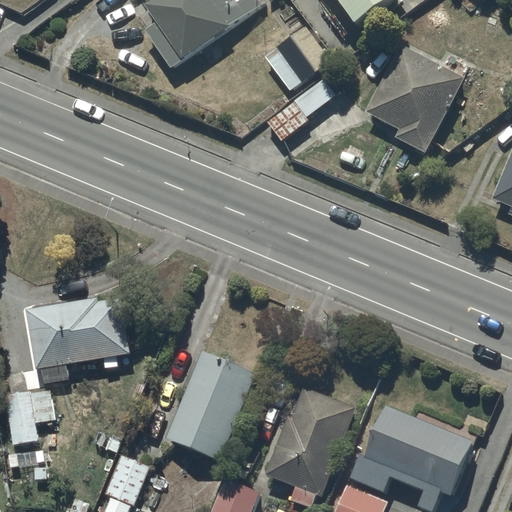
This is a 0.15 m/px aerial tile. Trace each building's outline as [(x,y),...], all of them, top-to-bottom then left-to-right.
[(161,22),(148,32),(174,67),(264,2),(262,0),(156,0),(149,6),(161,22)] [(343,0),(359,21),(387,0),(343,0)] [(308,26),(267,56),(292,90),(333,60),(308,26)] [(401,45),(368,111),(402,129),(398,137),(427,152),(465,79),(401,45)] [(511,154),(494,199),(511,205),(511,209),(510,215),(511,215),(511,154)] [(123,298),(31,313),(41,372),(133,357),(123,298)] [(261,379),(206,355),(169,442),(225,465),(261,379)] [(33,391),(9,394),(16,443),(40,440),(38,422),(55,419),(51,392),(33,395),(33,391)] [(359,413),(310,394),(298,424),(293,422),(271,479),(326,500),(359,413)] [(475,438),(390,407),(370,461),(363,458),(354,484),(388,496),(393,481),(429,494),(423,511),(426,511),(437,511),(444,494),(454,498),(475,438)] [(135,509),(152,468),(123,457),(106,498),(111,500),(131,508),(135,509)] [(256,511),(263,496),(227,482),(215,511),(256,511)] [(383,511),(388,503),(348,486),(337,511),(383,511)] [(129,511),(131,508),(111,500),(106,511),(129,511)]
